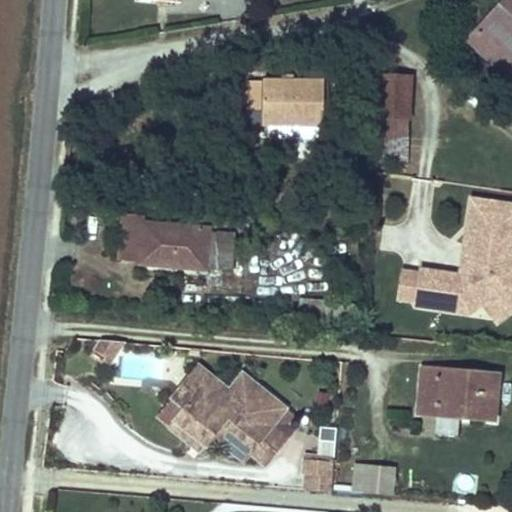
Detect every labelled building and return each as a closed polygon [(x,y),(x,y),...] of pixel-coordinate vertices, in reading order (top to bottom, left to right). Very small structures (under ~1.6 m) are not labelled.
[(511,0),(508,0),(476,32),(511,67),(511,0)] [(424,132),(423,73),(394,74),(395,133),(396,159),(425,158),(424,132)] [(259,104),(275,104),(275,116),(306,117),(337,119),(338,77),(259,75),(259,104)] [(306,117),(275,116),(276,131),(306,131),(306,117)] [(511,209),(486,205),(478,248),(487,250),(484,269),(473,277),(468,280),(432,274),(427,306),(472,314),(474,303),(486,294),(500,315),(511,305),(511,209)] [(239,255),(242,257),(245,224),(151,214),(151,209),(126,206),(122,252),(148,255),(147,259),(216,266),(219,259),(232,260),(235,256),(239,255)] [(487,250),(478,248),(473,277),(484,269),(487,250)] [(427,306),(432,274),(415,272),(409,303),(427,306)] [(314,292),(311,309),(350,313),(351,310),(352,296),(314,292)] [(474,303),(472,314),(504,319),(507,325),(511,321),(511,305),(500,315),(486,294),(474,303)] [(371,298),(352,296),(351,310),(370,312),(371,298)] [(115,354),(132,330),(109,328),(99,343),(115,354)] [(292,400),(280,390),(249,363),(235,379),(206,354),(195,367),(212,379),(192,400),(180,415),(193,426),(204,436),(211,428),(213,425),(216,428),(249,458),(257,448),(271,458),(294,430),(278,416),(292,400)] [(122,355),(120,380),(144,382),(146,357),(122,355)] [(430,404),(503,410),(506,369),(433,362),(430,404)] [(212,379),(195,367),(177,387),(192,400),(212,379)] [(340,480),(343,449),(311,447),(310,462),(314,462),(313,478),(340,480)] [(396,498),(397,470),(354,467),(352,496),(396,498)]
